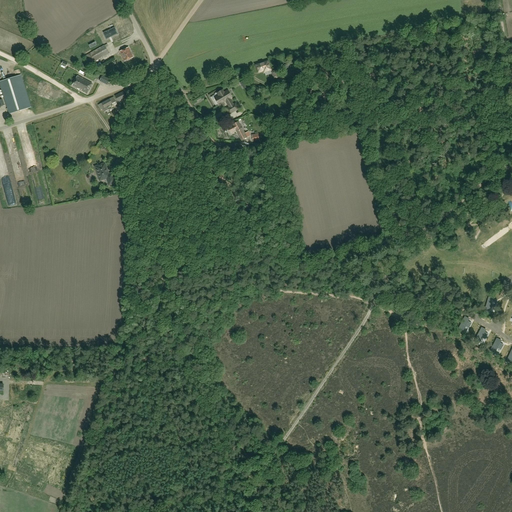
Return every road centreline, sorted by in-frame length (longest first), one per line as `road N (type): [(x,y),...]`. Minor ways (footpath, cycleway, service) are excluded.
road 1 (track): [(71,511),(117,367),(143,237)]
road 2 (unclassified): [(0,129),(148,74),(152,57),(122,0)]
road 3 (track): [(175,302),(173,334),(233,472),(258,491)]
